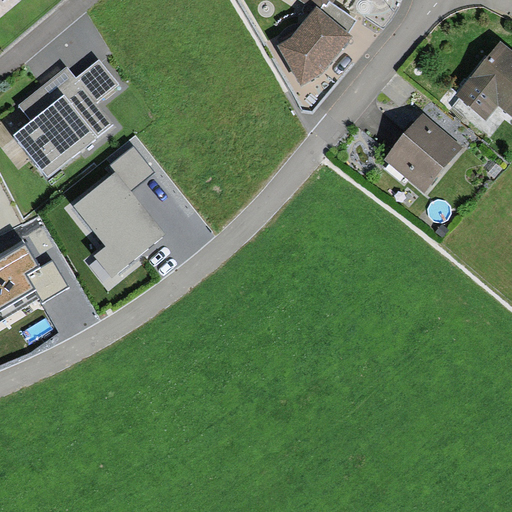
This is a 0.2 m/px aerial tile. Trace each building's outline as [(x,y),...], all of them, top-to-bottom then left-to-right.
[(284,55),(320,79),(354,27),(325,8),(330,0),(285,0),(310,16),(284,55)] [(511,50),(500,41),(456,95),(487,119),(498,105),(511,116),(511,50)] [(116,87),(99,65),(76,82),(68,72),(22,109),(34,125),(17,138),(47,177),(111,126),(93,104),(116,87)] [(411,130),(384,161),(420,192),(447,161),(411,130)] [(166,234),(114,172),(74,206),(107,246),(94,256),(112,278),(166,234)] [(39,266),(25,244),(0,258),(0,309),(34,289),(26,274),(39,266)]
